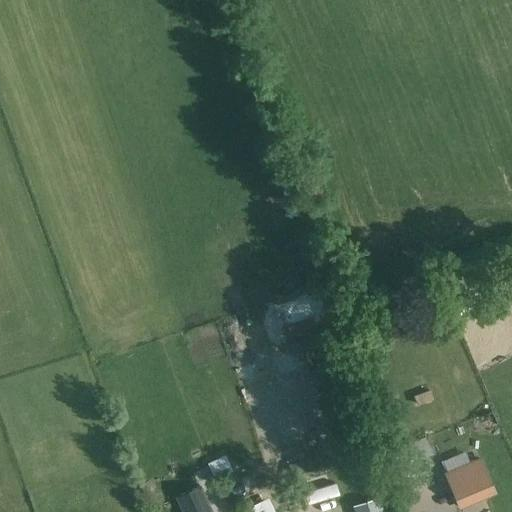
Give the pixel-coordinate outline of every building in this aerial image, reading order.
[(416,404),(432,398),(428,389),(413,395),(416,404)] [(318,455),(289,465),(295,483),(324,473),(318,455)] [(208,464),(209,466),(214,478),(220,476),(230,471),(223,457),(208,464)] [(461,506),(494,492),(481,459),(448,473),(461,506)] [(384,511),(378,495),(352,504),(354,511),(384,511)]
